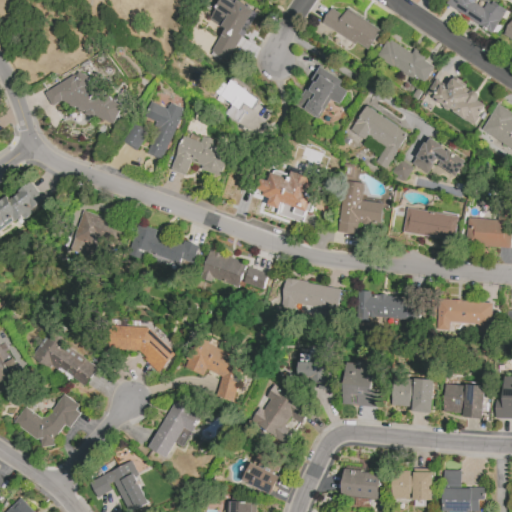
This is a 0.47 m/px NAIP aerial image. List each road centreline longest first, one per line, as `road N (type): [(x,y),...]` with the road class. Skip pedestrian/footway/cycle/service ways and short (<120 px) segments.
road 1 (residential): [(32,150),(305,256),(511,277)]
road 2 (residential): [(511,447),(344,436),(329,449),(301,511)]
road 3 (residential): [(391,0),(292,26),(271,58)]
